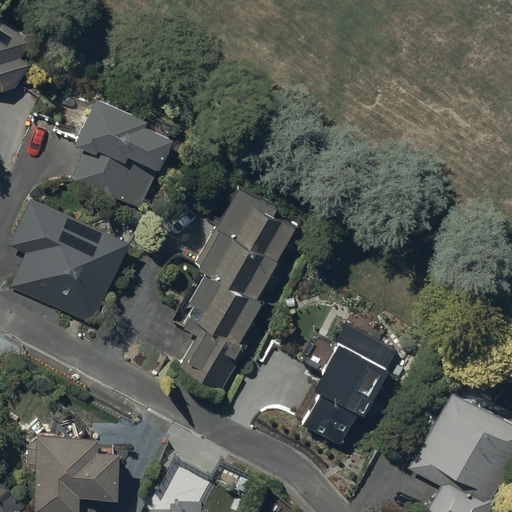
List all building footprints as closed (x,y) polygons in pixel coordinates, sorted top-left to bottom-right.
[(0,90),(7,96),(18,79),(35,90),(58,55),(27,35),(34,24),(0,1),(0,90)] [(150,99),(99,78),(77,136),(86,140),(72,175),(140,203),(175,118),(170,116),(171,112),(148,103),(150,99)] [(278,191),(240,171),(229,193),(218,187),(208,206),(219,212),(218,214),(221,215),(200,255),(203,257),(174,313),(198,326),(181,360),(225,382),(257,321),(251,318),(266,288),(263,287),(295,224),(291,222),(297,211),(274,199),(278,191)] [(131,226),(32,185),(11,238),(26,244),(9,284),(93,319),(131,226)] [(331,349),(319,343),(284,416),(354,450),(388,381),(376,375),(383,361),(366,353),(368,349),(338,335),(331,349)] [(455,373),(409,458),(444,477),(424,511),(483,511),(495,491),(492,490),(511,452),(511,404),(495,395),(498,388),(471,374),(468,380),(455,373)] [(95,435),(36,434),(35,511),(96,511),(96,498),(116,499),(116,447),(95,447),(95,435)]
